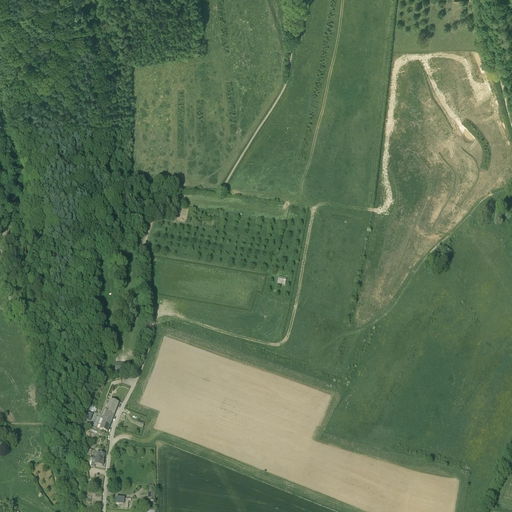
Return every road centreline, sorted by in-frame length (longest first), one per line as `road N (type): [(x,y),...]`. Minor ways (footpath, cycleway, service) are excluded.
road 1 (track): [(297,0),(285,85),(224,185),(165,198),(144,245)]
road 2 (track): [(0,181),(1,263),(33,339),(40,381)]
road 3 (residential): [(103,511),(110,440),(137,375)]
road 4 (track): [(511,125),(480,0)]
